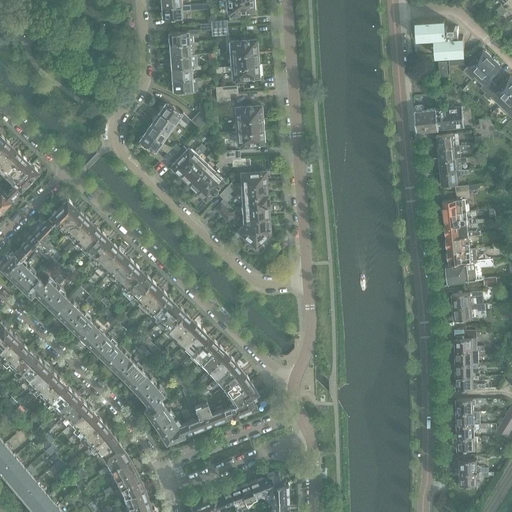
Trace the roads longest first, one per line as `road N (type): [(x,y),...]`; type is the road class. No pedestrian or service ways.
road 1 (residential): [(422,511),(425,330),(393,11)]
road 2 (residential): [(307,281),(266,286),(246,277),(121,155),(116,122),(145,72),(140,0)]
road 3 (residential): [(293,384),(63,172)]
road 4 (residential): [(286,0),(307,281)]
road 5 (residential): [(0,291),(114,403),(158,467)]
road 6 (residential): [(167,490),(309,434)]
road 7 (residential): [(298,411),(158,467)]
road 8 (residential): [(393,11),(451,12),(511,63)]
